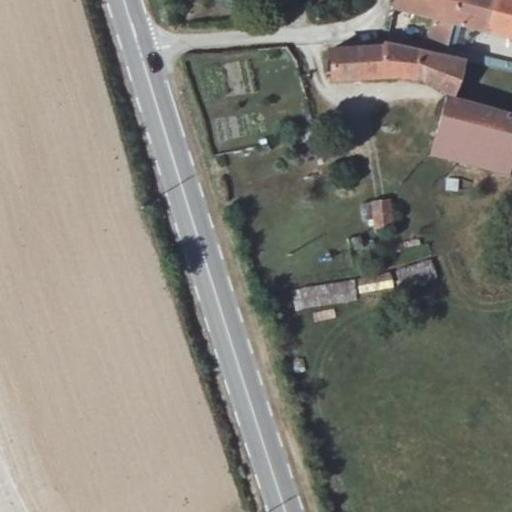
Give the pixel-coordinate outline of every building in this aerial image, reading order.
[(511,0),(394,0),(392,7),(511,37),(511,0)] [(500,171),(510,136),(511,126),(511,116),(449,99),(449,95),(456,58),(383,42),(382,47),(330,50),(331,80),(386,77),(419,80),(446,95),(431,155),(456,162),(457,159),(500,171)] [(511,136),(510,136),(500,171),(511,174),(511,171),(511,136)] [(372,203),(374,220),(375,229),(392,227),(390,201),(372,203)] [(374,220),(372,203),(360,204),(362,221),(374,220)]
